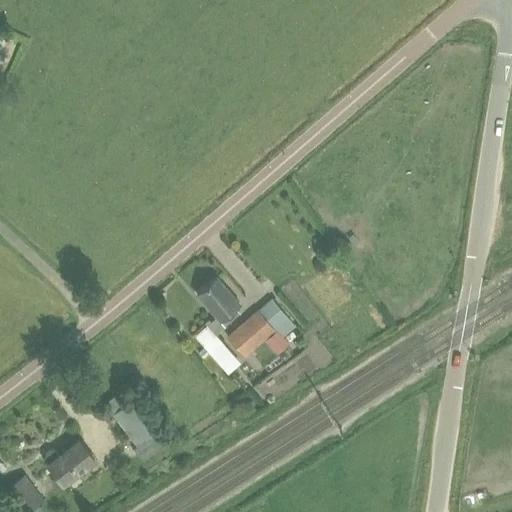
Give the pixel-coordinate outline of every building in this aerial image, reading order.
[(228,328),(224,324),(239,311),(234,306),(239,302),(216,275),(196,292),(219,319),(211,327),(208,323),(194,334),(227,372),(236,364),(228,356),(233,352),(218,336),(228,328)] [(274,328),(267,335),(280,351),(288,345),(281,335),(289,328),(266,302),(258,310),(274,328)] [(274,328),(258,310),(227,336),(244,354),(267,335),(274,328)] [(107,402),(114,411),(111,413),(136,445),(132,448),(142,461),(169,441),(136,396),(130,400),(123,391),(107,402)] [(79,439),(59,453),(56,449),(52,448),(45,452),(45,456),(49,461),(47,463),(62,482),(94,458),(79,439)] [(24,473),(3,488),(8,494),(20,511),(26,511),(43,499),(24,473)] [(0,505),(5,511),(20,511),(8,494),(0,500),(0,505)]
